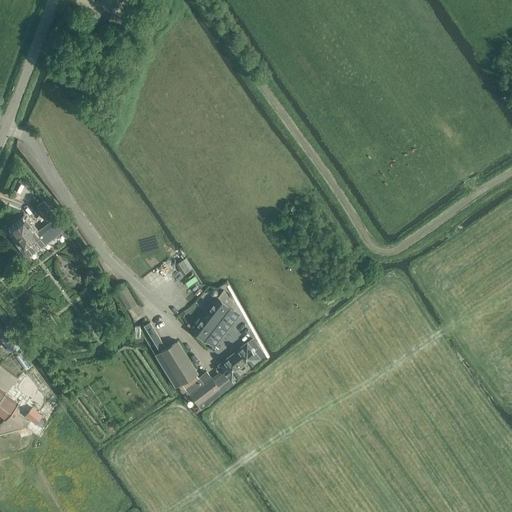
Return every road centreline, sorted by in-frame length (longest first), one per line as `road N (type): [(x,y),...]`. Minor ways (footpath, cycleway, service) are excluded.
road 1 (track): [(479,310),(168,511)]
road 2 (unclassified): [(0,142),(53,0)]
